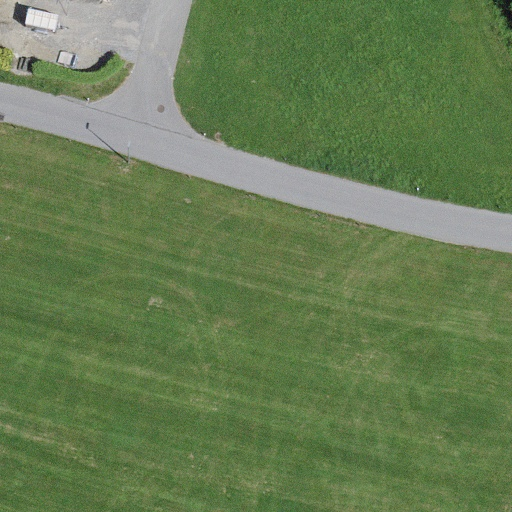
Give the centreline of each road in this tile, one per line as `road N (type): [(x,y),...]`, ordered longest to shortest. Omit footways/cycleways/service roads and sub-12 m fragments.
road 1 (unclassified): [(138,139),(443,226),(511,235)]
road 2 (residential): [(173,0),(138,139)]
road 3 (unclassified): [(0,102),(138,139)]
